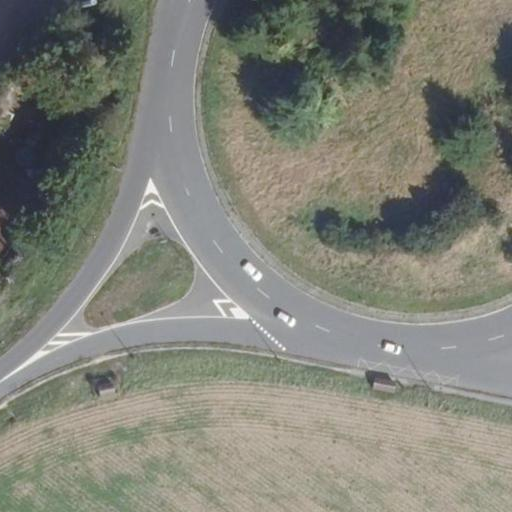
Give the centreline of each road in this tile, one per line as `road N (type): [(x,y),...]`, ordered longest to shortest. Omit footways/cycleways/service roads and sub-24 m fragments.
road 1 (secondary): [(166,99),(120,228),(97,268),(0,378)]
road 2 (secondary): [(0,387),(49,359),(113,341),(313,327)]
road 3 (secondary): [(166,99),(176,169),(206,235),(253,289),(313,327)]
